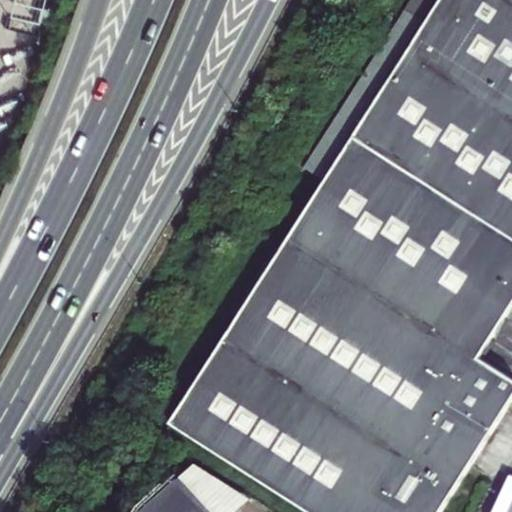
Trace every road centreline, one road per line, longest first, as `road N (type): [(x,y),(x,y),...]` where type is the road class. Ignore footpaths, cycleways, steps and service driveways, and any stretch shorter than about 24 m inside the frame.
road 1 (trunk): [(0,463),(179,173),(269,0)]
road 2 (trunk): [(0,420),(127,184),(209,0)]
road 3 (trunk): [(153,0),(0,316)]
road 4 (trunk): [(100,0),(0,245)]
